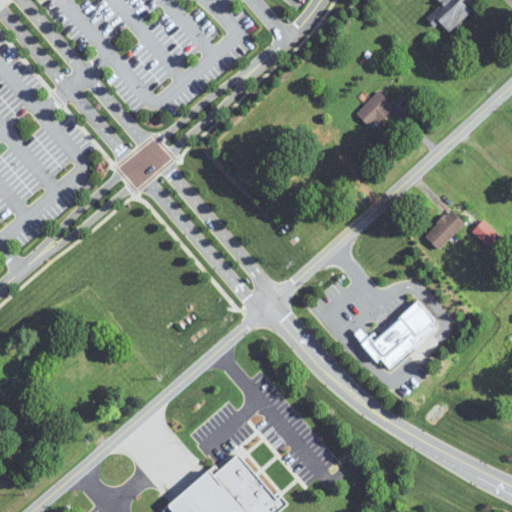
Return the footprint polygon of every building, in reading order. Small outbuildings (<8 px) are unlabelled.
[(451,31),(473,10),(468,4),(472,0),(438,0),(441,3),(427,15),(436,25),(441,21),(451,31)] [(357,113),(372,128),(395,105),(380,90),(357,113)] [(511,139),(501,150),(511,162),(511,139)] [(309,184),(339,154),(326,142),(296,172),(309,184)] [(426,235),(440,249),(467,223),(453,208),(426,235)] [(490,248),(502,237),(484,219),(473,230),(490,248)] [(43,371),(49,382),(65,372),(75,387),(99,372),(88,353),(70,363),(66,357),(43,371)] [(0,401),(20,433),(36,423),(15,390),(0,399),(0,401)] [(280,511),(287,506),(242,452),(215,474),(211,470),(164,509),(167,511),(280,511)]
